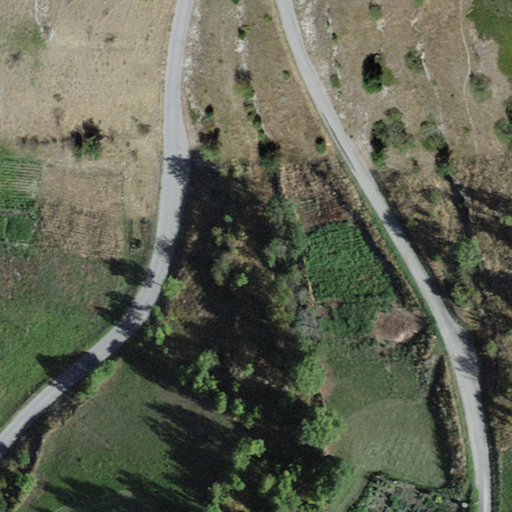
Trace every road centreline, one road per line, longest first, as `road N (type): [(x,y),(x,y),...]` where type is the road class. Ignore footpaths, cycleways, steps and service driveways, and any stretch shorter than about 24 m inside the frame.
road 1 (unclassified): [(484,511),(468,394),(440,313),(304,66),(283,0)]
road 2 (unclassified): [(188,0),(159,283),(132,327),(0,452)]
